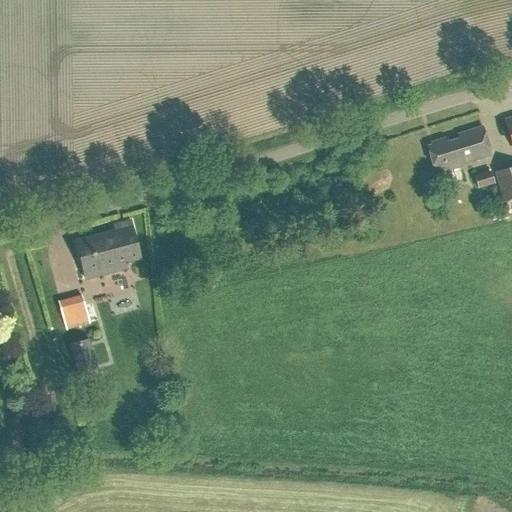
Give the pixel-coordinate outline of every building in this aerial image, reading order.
[(492,157),(482,127),(457,134),(459,141),(449,144),(447,138),(431,143),(433,147),(430,148),(438,174),(492,157)] [(503,202),(511,199),(511,166),(495,172),(503,202)] [(490,172),(474,177),(478,190),(493,185),(490,172)] [(85,280),(126,269),(125,263),(140,259),(130,221),(113,225),(115,231),(75,242),(85,280)] [(65,327),(89,321),(82,295),(58,301),(65,327)] [(77,372),(97,367),(89,339),(70,345),(77,372)] [(106,401),(77,409),(88,446),(116,438),(106,401)]
